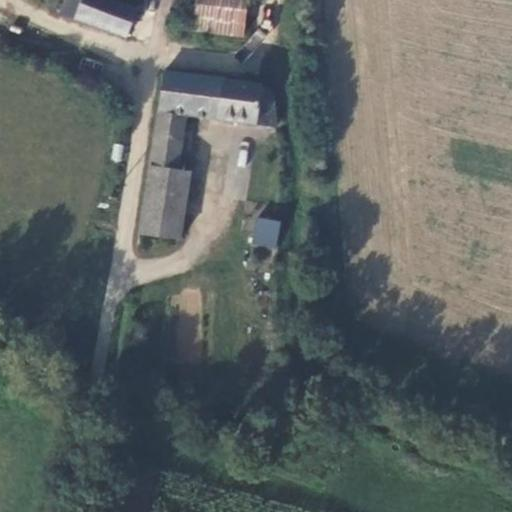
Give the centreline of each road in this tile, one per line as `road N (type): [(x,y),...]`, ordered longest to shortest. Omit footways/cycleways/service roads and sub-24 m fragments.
road 1 (unclassified): [(157,63),(74,511)]
road 2 (track): [(3,0),(25,19),(113,56),(157,63),(232,63),(262,49),(277,0)]
